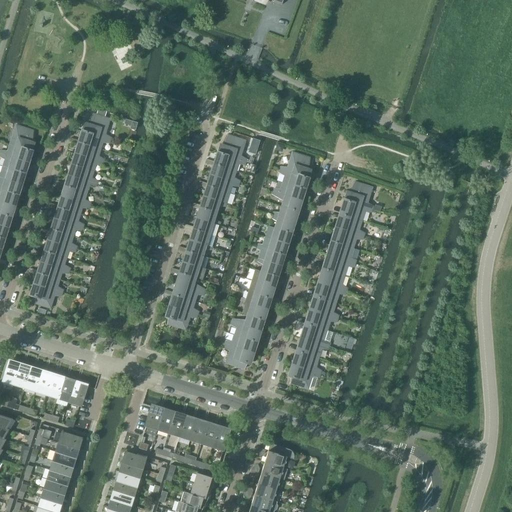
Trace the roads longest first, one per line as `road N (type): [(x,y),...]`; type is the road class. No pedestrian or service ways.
road 1 (unclassified): [(111,0),(511,177)]
road 2 (unknown): [(483,511),(502,449),(496,304),(511,225)]
road 3 (residential): [(255,411),(337,156)]
road 4 (residential): [(129,370),(210,116)]
road 5 (residential): [(0,311),(69,89)]
road 6 (tertiary): [(428,511),(435,491),(424,465),(255,411)]
road 7 (residential): [(65,511),(109,364)]
road 8 (residential): [(99,511),(144,375)]
